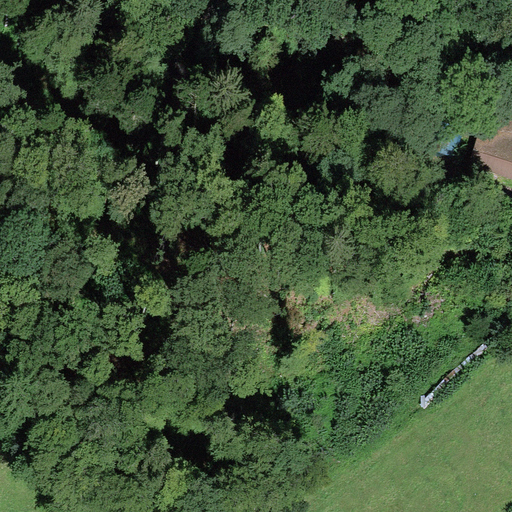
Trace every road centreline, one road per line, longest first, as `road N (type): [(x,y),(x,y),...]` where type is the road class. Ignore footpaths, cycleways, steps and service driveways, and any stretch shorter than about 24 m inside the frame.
road 1 (unclassified): [(129,0),(161,57),(212,98),(331,146),(434,169),(511,200)]
road 2 (track): [(247,511),(324,475),(511,298)]
